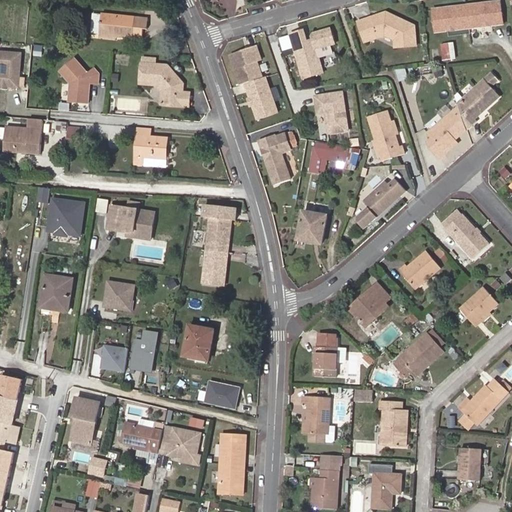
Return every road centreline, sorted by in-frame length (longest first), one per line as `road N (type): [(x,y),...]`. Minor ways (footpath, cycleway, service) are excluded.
road 1 (residential): [(276,308),(263,220),(200,38)]
road 2 (unknown): [(253,189),(227,196),(140,193),(0,177)]
road 3 (residential): [(276,308),(318,295),(464,171)]
road 4 (residential): [(274,429),(63,377)]
road 5 (residential): [(511,332),(432,407),(426,511)]
road 6 (unknown): [(230,122),(36,112)]
road 7 (residential): [(335,0),(200,38)]
road 8 (residential): [(63,377),(31,511)]
road 9 (residential): [(274,429),(276,308)]
